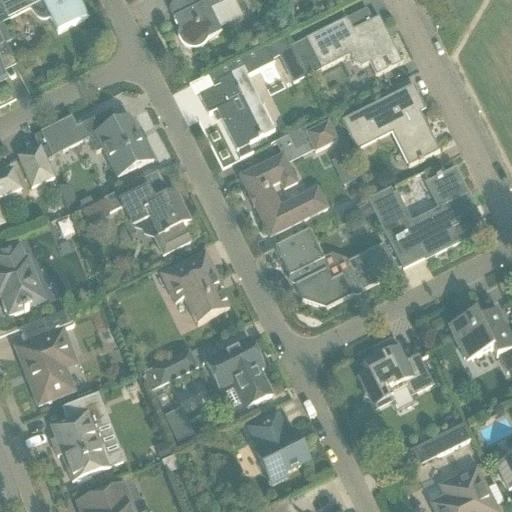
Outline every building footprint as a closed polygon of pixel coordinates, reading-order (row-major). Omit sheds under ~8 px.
[(0,0),(0,5),(8,21),(30,10),(37,18),(39,20),(41,21),(43,21),(45,21),(47,20),(48,21),(58,36),(88,21),(77,0),(0,0)] [(169,0),(175,11),(178,10),(181,16),(173,20),(179,32),(179,38),(180,43),(184,48),(189,50),(194,51),(200,50),(204,46),(207,42),(221,35),(220,31),(241,20),(232,1),(234,0),(169,0)] [(347,21),(329,30),(305,42),(321,73),(349,58),(353,66),(362,69),(369,66),(376,79),(402,66),(388,39),(385,40),(382,35),(385,34),(379,20),(353,33),(347,21)] [(2,26),(0,26),(0,35),(2,39),(6,47),(12,44),(2,26)] [(0,83),(5,80),(0,69),(0,62),(11,57),(6,47),(2,39),(0,35),(0,83)] [(246,78),(272,65),(265,51),(208,79),(213,90),(199,98),(208,118),(216,114),(236,153),(274,134),(246,78)] [(309,59),(295,67),(303,82),(317,75),(309,59)] [(413,88),(395,97),(341,124),(356,154),(391,136),(408,170),(418,165),(419,166),(423,164),(423,163),(439,154),(416,108),(421,105),(413,88)] [(40,136),(34,139),(39,150),(40,150),(46,164),(53,160),(89,142),(91,145),(96,156),(105,152),(119,180),(135,172),(153,163),(143,143),(139,145),(127,122),(129,121),(128,121),(117,126),(111,113),(82,127),(76,130),(71,120),(40,136)] [(328,124),(305,136),(314,154),(315,156),(338,144),(328,124)] [(18,160),(32,191),(54,182),(46,164),(40,150),(39,150),(18,160)] [(284,192),(297,186),(288,168),(283,158),(239,180),(270,240),(327,212),(317,191),(276,212),(268,195),(270,190),(280,185),(284,192)] [(344,160),(335,165),(346,186),(355,182),(344,160)] [(390,191),(367,203),(393,255),(402,272),(424,262),(425,263),(430,260),(436,259),(436,257),(444,253),(451,251),(451,250),(459,245),(466,244),(465,242),(480,235),(469,213),(474,210),(475,210),(468,197),(467,197),(455,172),(441,179),(440,178),(439,179),(435,169),(423,175),(428,186),(442,214),(410,230),(390,191)] [(0,200),(21,192),(20,190),(12,172),(0,176),(0,227),(4,226),(0,216),(0,200)] [(156,176),(103,202),(105,205),(107,211),(111,218),(122,213),(123,216),(132,232),(140,228),(144,230),(151,226),(158,240),(154,242),(155,243),(163,259),(172,254),(190,245),(182,229),(190,225),(177,198),(166,204),(164,200),(167,198),(161,185),(156,176)] [(70,191),(57,190),(66,213),(74,202),(70,191)] [(79,207),(82,213),(93,207),(90,201),(79,207)] [(105,205),(82,216),(88,229),(111,218),(105,205)] [(366,206),(355,212),(361,224),(372,218),(366,206)] [(140,228),(132,232),(142,235),(143,240),(155,243),(154,242),(158,240),(151,226),(144,230),(140,228)] [(309,232),(292,240),(274,249),(289,279),(291,278),(296,287),(294,288),(302,304),(326,312),(353,299),(352,296),(361,292),(362,294),(398,276),(383,247),(348,265),(347,263),(331,257),(323,261),(309,232)] [(0,299),(2,299),(3,301),(1,304),(4,313),(8,314),(9,317),(12,316),(15,317),(24,314),(24,316),(29,314),(27,310),(39,305),(33,289),(36,287),(38,284),(33,274),(31,272),(27,263),(24,264),(18,249),(9,253),(0,256),(0,299)] [(205,255),(168,273),(160,277),(175,307),(184,303),(197,329),(229,313),(219,293),(223,291),(205,255)] [(467,320),(448,330),(457,347),(466,366),(493,353),(496,361),(498,360),(507,377),(511,374),(511,341),(505,330),(497,312),(478,321),(476,316),(467,320)] [(47,339),(26,347),(16,351),(25,376),(29,374),(32,382),(28,384),(38,409),(74,395),(62,364),(73,359),(63,334),(73,330),(67,314),(41,324),(47,339)] [(231,351),(205,364),(220,393),(220,395),(232,389),(244,412),(245,412),(254,408),(272,399),(259,374),(263,371),(263,370),(260,371),(257,364),(259,363),(249,342),(231,351)] [(432,388),(426,377),(417,360),(405,366),(396,349),(381,356),(382,359),(377,362),(375,359),(363,365),(368,375),(358,379),(367,396),(365,401),(370,402),(375,412),(393,403),(388,394),(404,386),(411,398),(432,388)] [(189,354),(139,379),(147,396),(198,371),(189,354)] [(169,417),(178,443),(195,437),(186,411),(169,417)] [(87,416),(66,424),(56,428),(61,440),(56,442),(72,485),(76,484),(78,486),(91,481),(91,478),(108,471),(124,465),(120,456),(109,461),(97,430),(93,432),(87,416)] [(253,454),(270,488),(287,480),(286,476),(310,464),(294,433),(287,437),(277,416),(248,431),(258,451),(253,454)] [(429,444),(436,460),(472,442),(464,426),(429,444)] [(164,445),(154,449),(159,460),(168,456),(164,445)] [(511,459),(496,468),(509,493),(511,491),(511,459)] [(440,490),(426,497),(431,508),(433,511),(495,511),(476,472),(440,490)] [(76,507),(78,511),(133,511),(124,488),(76,507)] [(293,511),(288,502),(270,511),(268,511),(293,511)]
